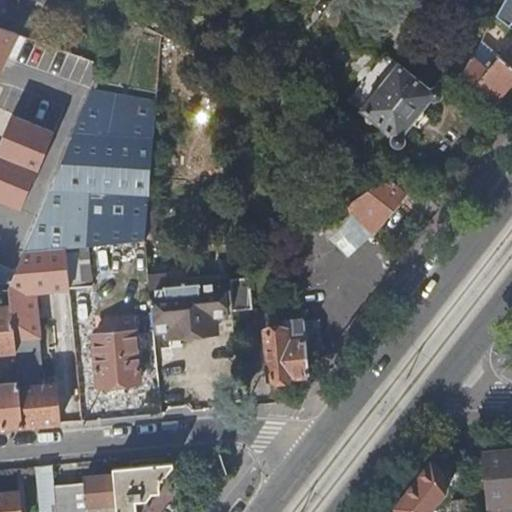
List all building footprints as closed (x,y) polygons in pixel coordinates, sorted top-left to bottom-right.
[(0,0),(0,28),(17,33),(17,34),(26,5),(27,0),(0,0)] [(49,12),(48,12),(26,5),(17,34),(36,42),(49,12)] [(0,67),(17,33),(0,28),(0,67)] [(488,72),(472,58),(461,76),(494,104),(511,82),(511,41),(499,57),(488,72)] [(499,57),(481,42),(472,58),(488,72),(499,57)] [(349,100),(394,136),(393,138),(392,139),(392,141),(393,142),(393,143),(394,144),(395,145),(396,146),(397,146),(398,147),(399,147),(400,147),(401,147),(402,146),(403,146),(404,145),(405,144),(405,143),(406,142),(406,141),(406,140),(406,138),(405,137),(404,136),(403,135),(432,98),(433,99),(434,100),(435,100),(436,100),(437,100),(438,100),(439,99),(440,99),(442,98),(442,97),(443,96),(443,95),(443,93),(443,92),(443,91),(442,90),(442,89),(441,88),(440,87),(439,87),(438,87),(437,87),(436,87),(434,87),(433,87),(433,88),(432,89),(431,90),(385,54),(349,100)] [(149,204),(153,141),(111,139),(118,112),(83,104),(9,288),(11,307),(16,351),(42,349),(35,288),(69,287),(65,247),(90,245),(146,239),(147,236),(149,204)] [(153,141),(156,109),(120,105),(118,112),(111,139),(153,141)] [(56,133),(11,115),(0,141),(0,202),(22,213),(56,133)] [(365,213),(381,226),(406,194),(391,183),(383,193),(382,192),(365,213)] [(159,205),(149,204),(147,236),(156,237),(159,205)] [(65,247),(69,287),(92,286),(90,245),(65,247)] [(150,276),(156,331),(169,329),(170,335),(217,331),(216,316),(226,315),(223,282),(200,284),(200,282),(168,286),(167,274),(150,276)] [(249,278),(230,279),(234,311),(253,309),(249,278)] [(0,353),(16,351),(11,307),(0,308),(0,429),(25,427),(20,387),(20,381),(0,382),(0,353)] [(311,375),(306,321),(287,323),(287,328),(267,329),(272,380),(293,379),(293,377),(311,375)] [(141,381),(137,331),(96,335),(100,385),(141,381)] [(25,427),(60,424),(56,383),(20,387),(25,427)] [(511,497),(511,453),(486,456),(490,499),(511,497)] [(58,511),(56,486),(54,464),(37,466),(40,511),(58,511)] [(174,466),(174,464),(113,470),(113,475),(116,506),(117,511),(147,511),(147,503),(153,495),(161,493),(160,485),(161,485),(161,481),(164,480),(164,476),(167,476),(174,466)] [(85,483),(56,486),(58,511),(88,511),(88,508),(116,506),(113,475),(85,478),(85,483)] [(22,511),(21,491),(0,493),(0,511),(22,511)]
